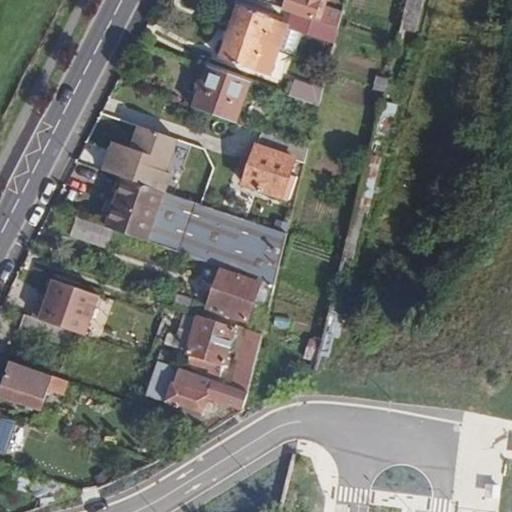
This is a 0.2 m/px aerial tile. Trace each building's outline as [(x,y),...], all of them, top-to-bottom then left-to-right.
[(288,0),(285,10),(293,12),(339,28),(342,13),(325,7),(327,0),(288,0)] [(230,32),(282,50),(292,24),(239,7),(230,32)] [(273,76),(282,50),(230,32),(221,57),(273,76)] [(236,123),(251,82),(207,66),(192,108),(236,123)] [(321,104),(325,86),(296,78),(291,96),(321,104)] [(103,170),(124,178),(153,187),(172,137),(123,120),(103,170)] [(305,163),(308,149),(262,132),(243,185),(290,201),(298,177),(293,175),(297,161),(305,163)] [(153,187),(124,178),(108,228),(112,230),(221,268),(273,286),(287,233),(153,187)] [(108,228),(77,218),(71,235),(108,248),(112,230),(108,228)] [(221,268),(208,311),(246,324),(254,302),(260,303),(261,298),(270,300),(273,286),(221,268)] [(38,303),(32,318),(74,332),(86,337),(100,297),(53,282),(44,305),(38,303)] [(69,347),(74,332),(32,318),(24,316),(20,330),(69,347)] [(221,372),(234,328),(199,316),(186,354),(188,355),(187,362),(221,372)] [(231,386),(247,391),(261,334),(248,329),(231,386)] [(40,411),(47,389),(52,376),(13,361),(0,397),(40,411)] [(210,392),(244,404),(247,391),(231,386),(179,368),(167,400),(203,413),(210,392)]
